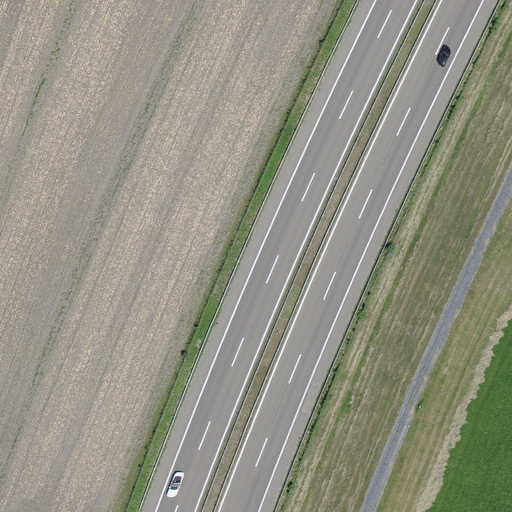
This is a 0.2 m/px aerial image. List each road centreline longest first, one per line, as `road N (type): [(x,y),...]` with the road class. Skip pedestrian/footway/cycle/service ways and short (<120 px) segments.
road 1 (motorway): [(241,511),(401,119),(462,0)]
road 2 (motorway): [(396,0),(244,335),(179,511)]
road 3 (track): [(377,511),(511,204)]
